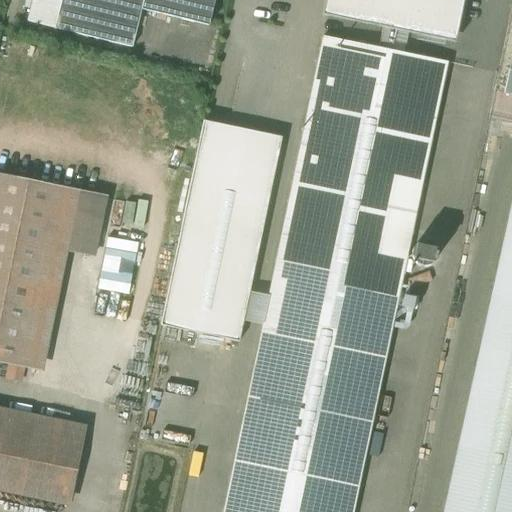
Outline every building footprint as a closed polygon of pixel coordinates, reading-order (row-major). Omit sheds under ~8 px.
[(55,29),(62,0),(31,0),(26,23),(55,30),(55,29)] [(62,0),(55,29),(133,48),(142,10),(144,0),(62,0)] [(215,0),(144,0),(142,10),(209,26),(215,0)] [(325,0),(322,16),(383,29),(379,49),(392,51),(396,31),(455,44),(464,0),(325,0)] [(379,49),(323,37),(223,511),(353,511),(447,63),(392,51),(379,49)] [(282,138),(203,122),(161,326),(239,342),(282,138)] [(95,196),(0,176),(0,361),(32,368),(56,250),(83,256),(95,196)] [(511,511),(511,201),(443,511),(511,511)] [(435,259),(435,254),(434,249),(432,245),(428,243),(423,242),(419,243),(415,246),(413,251),(412,255),(413,260),(416,264),(420,266),(424,267),(429,266),(432,263),(435,259)] [(86,428),(0,410),(0,494),(70,508),(86,428)]
